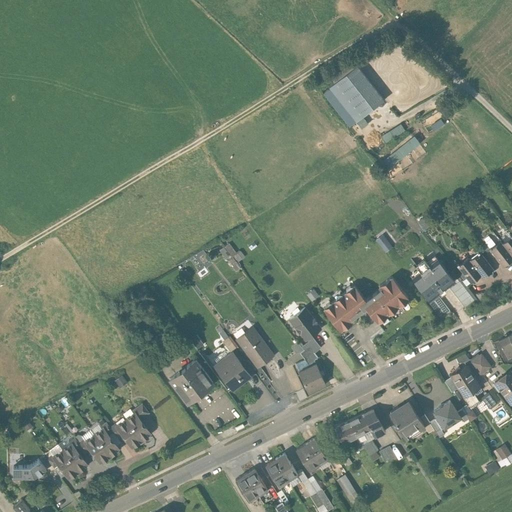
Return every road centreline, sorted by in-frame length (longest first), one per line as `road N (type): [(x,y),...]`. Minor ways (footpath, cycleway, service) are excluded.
road 1 (track): [(0,260),(394,26),(408,28),(511,128)]
road 2 (secondary): [(105,511),(511,314)]
